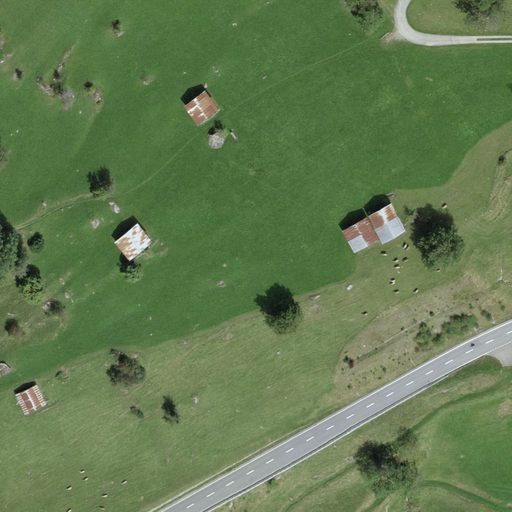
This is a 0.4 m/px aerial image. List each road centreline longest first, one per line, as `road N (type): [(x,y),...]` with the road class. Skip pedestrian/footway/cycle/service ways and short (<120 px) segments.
road 1 (primary): [(180,511),(511,331)]
road 2 (track): [(284,511),(437,408),(502,383),(508,359),(499,337)]
road 3 (track): [(511,511),(440,483),(405,481),(366,511)]
road 4 (track): [(405,0),(401,24),(414,36),(511,38)]
